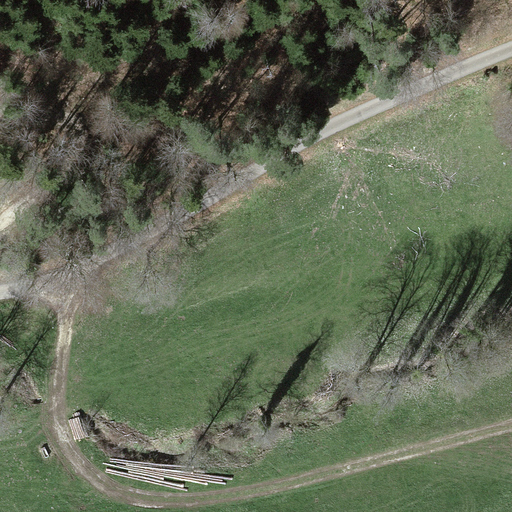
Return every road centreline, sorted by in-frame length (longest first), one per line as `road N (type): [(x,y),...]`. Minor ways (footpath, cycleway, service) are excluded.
road 1 (track): [(511,430),(267,491),(175,500),(123,493),(80,472),(61,437),(65,319),(78,273)]
road 2 (track): [(511,47),(297,146),(78,273),(0,291)]
road 3 (track): [(104,136),(215,151),(297,146)]
road 4 (track): [(48,120),(196,0)]
road 5 (track): [(0,223),(104,136)]
